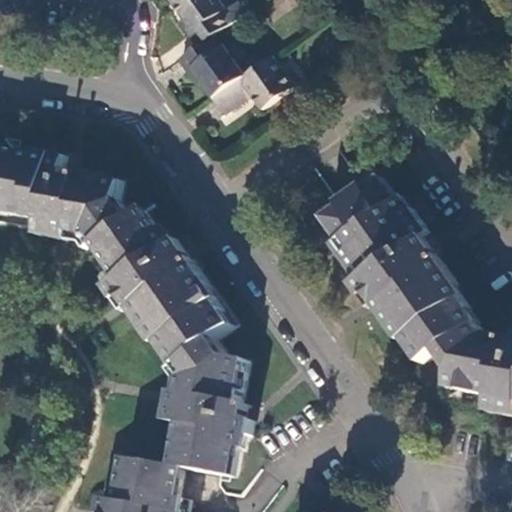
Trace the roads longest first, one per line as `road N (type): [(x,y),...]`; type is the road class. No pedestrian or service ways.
road 1 (residential): [(127,94),(154,109),(414,486)]
road 2 (residential): [(0,81),(127,94)]
